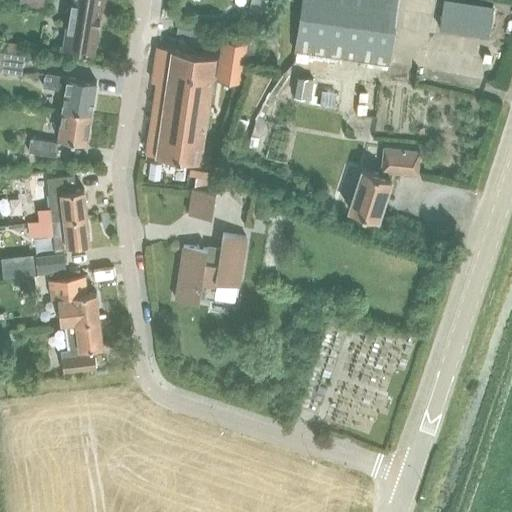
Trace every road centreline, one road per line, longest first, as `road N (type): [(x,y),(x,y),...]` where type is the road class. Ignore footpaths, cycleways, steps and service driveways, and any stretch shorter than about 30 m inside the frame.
road 1 (residential): [(392,474),(202,414),(175,402),(152,372),(127,152),(148,0)]
road 2 (tertiary): [(409,480),(511,167)]
